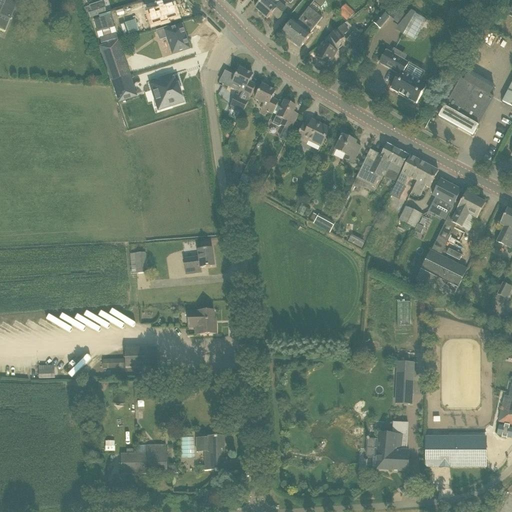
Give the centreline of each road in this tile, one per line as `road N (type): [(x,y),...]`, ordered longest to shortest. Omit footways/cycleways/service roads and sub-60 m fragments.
road 1 (unclassified): [(261,511),(252,375),(210,87),(218,56),(242,33)]
road 2 (secondary): [(511,198),(399,140),(242,33)]
road 3 (unclassified): [(279,511),(434,502),(488,482),(511,463)]
